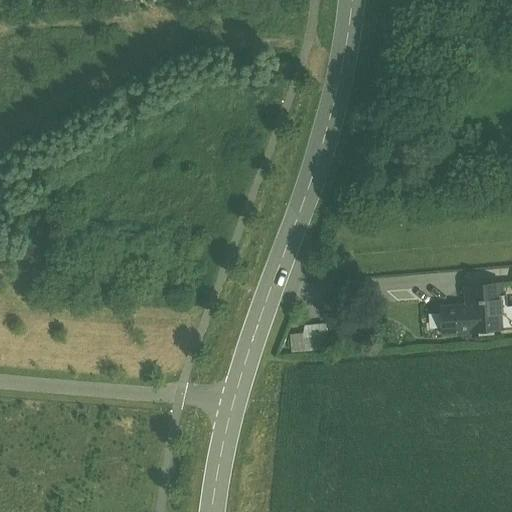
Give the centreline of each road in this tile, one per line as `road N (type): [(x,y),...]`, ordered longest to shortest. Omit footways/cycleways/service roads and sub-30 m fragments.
road 1 (secondary): [(230,412),(333,105),(351,0)]
road 2 (residential): [(230,412),(0,382)]
